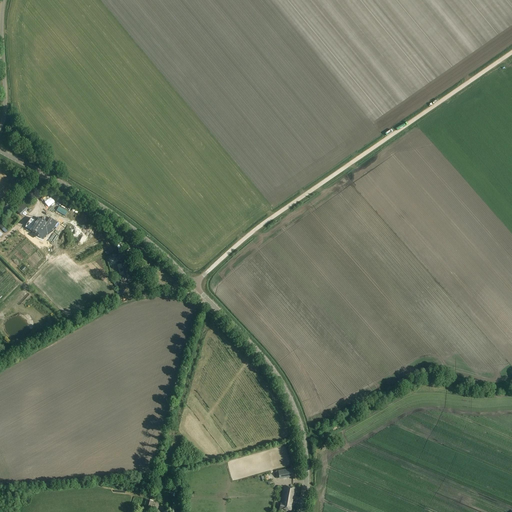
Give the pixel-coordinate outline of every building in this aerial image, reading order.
[(23,204),(16,211),(20,216),(27,209),(23,204)] [(22,228),(41,241),(48,229),(30,217),(22,228)] [(44,222),(54,228),(57,223),(47,217),(44,222)] [(123,281),(123,282),(128,281),(128,280),(129,279),(125,263),(118,265),(120,274),(121,281),(123,281)] [(279,479),(293,477),(292,469),(278,471),(279,479)] [(294,500),(296,489),(284,487),(281,504),(280,504),(279,509),(291,511),(292,506),(293,507),(294,503),(292,503),(293,499),(294,500)] [(146,500),(143,511),(145,511),(150,511),(153,502),(146,500)]
